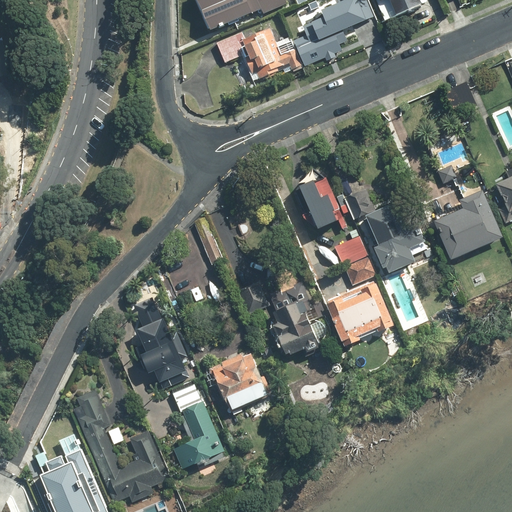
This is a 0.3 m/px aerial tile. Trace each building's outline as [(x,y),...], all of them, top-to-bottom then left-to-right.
[(232,11),(238,24),(291,2),(289,0),(195,0),(202,17),(205,16),(207,20),(219,15),(220,16),(232,11)] [(297,42),(300,48),(303,58),(307,65),(340,51),(338,45),(345,42),(340,30),(359,22),(355,13),(367,8),(363,0),(350,0),(324,12),(329,22),(321,26),(317,24),(312,26),(309,28),(307,32),(309,36),(297,42)] [(380,0),(382,2),(386,0),(390,0),(397,16),(422,5),(419,0),(380,0)] [(302,66),(299,60),(295,50),(281,56),(270,30),(246,40),(243,33),(218,44),(226,63),(244,54),(253,73),(257,72),(260,80),(291,66),(293,70),(302,66)] [(466,83),(446,92),(455,114),(476,105),(466,83)] [(457,178),(451,166),(439,172),(444,184),(457,178)] [(511,170),(507,173),(510,180),(497,186),(507,206),(500,209),(506,224),(511,221),(511,170)] [(343,221),(325,180),(313,171),(297,192),(307,215),(303,217),(304,219),(319,231),(343,221)] [(367,190),(347,199),(356,219),(376,211),(367,190)] [(436,223),(453,261),(504,238),(483,192),(462,202),(466,210),(436,223)] [(387,268),(390,274),(415,263),(412,256),(427,249),(416,224),(406,228),(396,206),(368,218),(369,221),(365,223),(373,241),(377,239),(381,248),(376,250),(384,269),(387,268)] [(205,221),(194,226),(212,267),(222,263),(205,221)] [(360,237),(335,248),(343,266),(368,256),(360,237)] [(369,258),(346,268),(354,285),(377,275),(369,258)] [(187,280),(171,287),(175,296),(191,289),(187,280)] [(259,283),(242,290),(250,311),(268,304),(259,283)] [(394,327),(375,283),(329,303),(330,306),(328,307),(346,348),(361,341),(360,340),(378,332),(379,334),(394,327)] [(321,351),(306,315),(308,314),(308,312),(313,310),(303,286),(286,293),(284,288),(269,295),(277,312),(274,313),(279,325),(274,327),(287,359),(305,351),(307,357),(321,351)] [(162,322),(152,299),(134,307),(144,329),(138,332),(144,346),(136,350),(145,371),(148,370),(150,374),(155,371),(160,384),(186,373),(164,321),(162,322)] [(321,303),(314,306),(320,320),(327,318),(321,303)] [(222,364),(210,370),(224,402),(226,401),(231,412),(267,396),(263,386),(264,385),(251,355),(243,359),(242,356),(241,355),(222,363),(222,364)] [(224,452),(195,385),(174,395),(182,413),(183,412),(187,421),(185,427),(191,443),(175,450),(184,470),(224,452)] [(169,480),(149,432),(131,440),(136,454),(131,457),(134,463),(121,469),(104,429),(110,426),(95,391),(78,399),(81,407),(75,410),(115,503),(130,497),(132,503),(154,493),(151,487),(169,480)] [(118,430),(108,435),(114,446),(124,440),(118,430)] [(53,511),(105,511),(79,451),(35,470),(53,511)]
